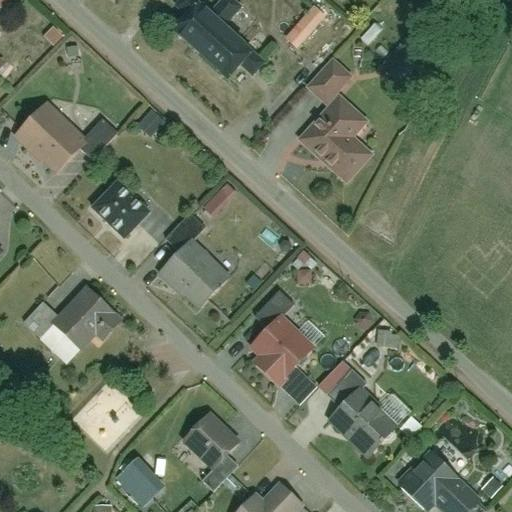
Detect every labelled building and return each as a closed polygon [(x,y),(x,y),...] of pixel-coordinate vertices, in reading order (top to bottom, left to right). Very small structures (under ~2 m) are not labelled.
[(0,0),(0,11),(1,12),(9,0),(0,0)] [(185,15),(170,33),(219,76),(238,55),(212,32),(223,20),(213,12),(199,27),(185,15)] [(317,15),(291,45),(301,53),(327,23),(317,15)] [(404,50),(385,72),(405,89),(424,66),(404,50)] [(0,58),(0,75),(9,66),(0,58)] [(336,60),(312,85),(331,103),(355,78),(336,60)] [(329,103),(294,146),(343,185),(362,162),(336,141),(351,121),(329,103)] [(93,163),(119,134),(102,118),(84,138),(47,104),(19,135),(64,176),(84,154),(93,163)] [(153,114),(140,131),(155,142),(168,125),(153,114)] [(229,186),(219,197),(232,208),(242,197),(229,186)] [(152,221),(119,188),(92,215),(126,248),(152,221)] [(207,309),(233,280),(196,247),(210,231),(189,213),(170,234),(183,246),(162,269),(207,309)] [(292,264),(292,282),(315,282),(315,264),(292,264)] [(70,374),(123,319),(89,286),(62,314),(50,304),(25,330),(70,374)] [(318,357),(283,323),(303,313),(290,301),(258,325),(269,336),(245,361),(281,395),(318,357)] [(355,318),(355,334),(371,334),(370,317),(355,318)] [(380,335),(380,354),(402,354),(402,335),(380,335)] [(371,461),(399,430),(363,397),(372,387),(356,372),(332,397),(348,411),(334,427),(371,461)] [(111,387),(80,421),(113,450),(143,417),(111,387)] [(213,418),(187,446),(216,472),(204,484),(217,497),(242,471),(232,461),(245,446),(213,418)] [(488,511),(433,460),(400,494),(419,511),(488,511)] [(305,511),(307,510),(277,481),(247,511),(305,511)]
